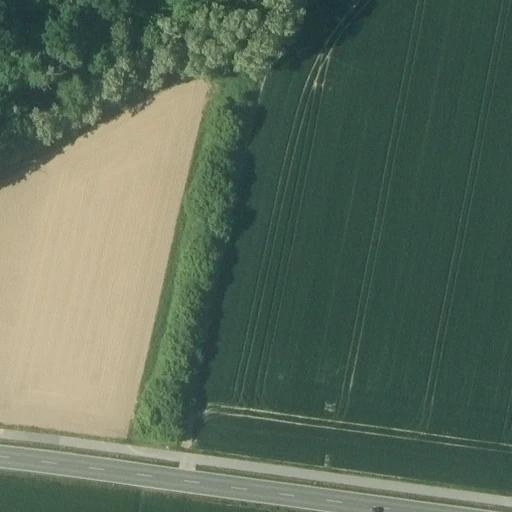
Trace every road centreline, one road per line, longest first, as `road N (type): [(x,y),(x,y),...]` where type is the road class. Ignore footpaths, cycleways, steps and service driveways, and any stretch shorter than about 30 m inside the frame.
road 1 (unclassified): [(404,511),(0,459)]
road 2 (track): [(0,104),(57,82),(157,0)]
